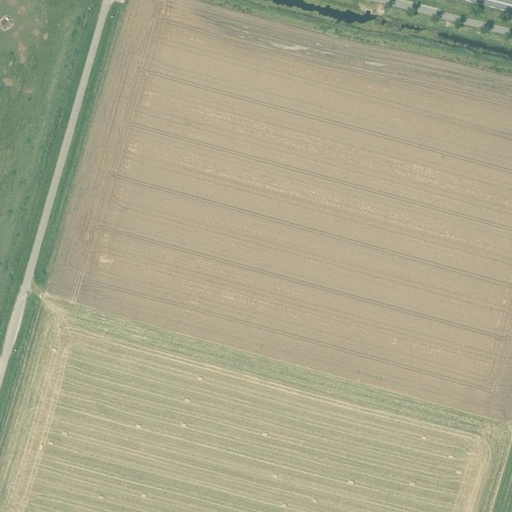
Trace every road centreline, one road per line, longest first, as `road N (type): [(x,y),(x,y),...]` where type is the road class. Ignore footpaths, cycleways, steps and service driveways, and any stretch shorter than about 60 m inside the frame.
road 1 (unclassified): [(0,382),(109,0)]
road 2 (unclassified): [(511,34),(378,0)]
